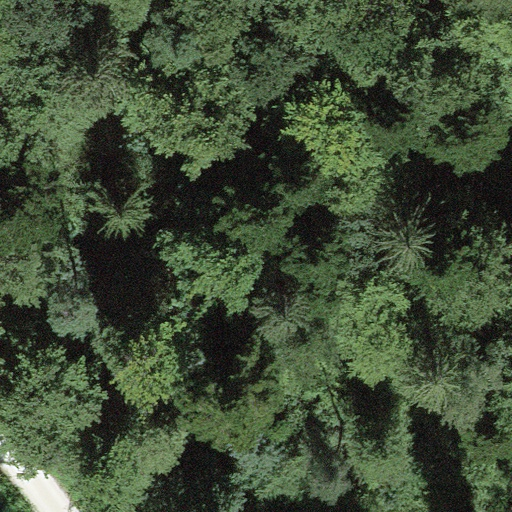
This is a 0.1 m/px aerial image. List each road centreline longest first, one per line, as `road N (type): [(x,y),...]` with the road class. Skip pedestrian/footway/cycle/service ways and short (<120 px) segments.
road 1 (track): [(280,511),(210,301)]
road 2 (track): [(0,401),(46,449),(78,511)]
